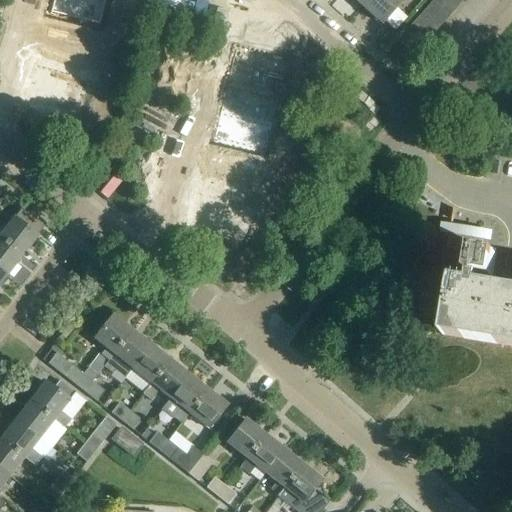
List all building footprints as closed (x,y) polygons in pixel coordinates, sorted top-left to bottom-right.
[(53,0),(51,12),(94,23),(99,0),(53,0)] [(362,8),(363,9),(371,0),(352,0),(356,3),(362,8)] [(403,0),(371,0),(363,9),(374,19),(382,25),(404,0),(403,0)] [(444,0),(435,0),(432,4),(448,19),(456,10),(444,0)] [(462,0),(444,0),(456,10),(464,2),(462,0)] [(432,4),(424,12),(441,27),(448,19),(432,4)] [(51,12),(29,102),(79,114),(87,79),(86,79),(85,81),(80,80),(94,23),(51,12)] [(424,12),(417,21),(433,36),(441,27),(424,12)] [(433,36),(417,21),(409,29),(426,44),(433,36)] [(235,89),(222,142),(266,153),(287,64),(237,51),(226,99),(227,99),(230,88),(235,89)] [(202,195),(194,230),(244,242),(266,153),(222,142),(208,200),(203,198),(204,196),(202,195)] [(0,227),(0,240),(22,259),(38,239),(14,220),(5,231),(0,227)] [(0,271),(8,278),(22,259),(0,240),(0,271)] [(511,349),(511,292),(491,289),(497,256),(479,253),(472,252),(472,257),(449,253),(445,277),(453,281),(447,317),(444,338),(482,344),(511,349)] [(114,356),(132,332),(113,317),(94,341),(114,356)] [(131,370),(132,371),(151,347),(132,332),(114,356),(109,363),(104,369),(113,376),(115,373),(123,380),(131,370)] [(132,371),(151,386),(170,362),(151,347),(132,371)] [(104,369),(109,363),(100,355),(88,370),(97,377),(104,369)] [(159,392),(170,401),(189,377),(170,362),(151,386),(142,397),(150,403),(159,392)] [(92,383),(97,377),(88,370),(83,376),(73,368),(65,378),(84,394),(92,383)] [(181,425),(189,415),(208,391),(189,377),(170,401),(182,410),(174,420),(181,425)] [(30,403),(54,422),(63,429),(69,421),(60,414),(75,395),(60,383),(54,391),(45,384),(30,403)] [(104,393),(93,384),(85,394),(96,403),(104,393)] [(208,391),(189,415),(208,431),(227,407),(208,391)] [(30,403),(15,422),(39,441),(54,422),(30,403)] [(111,415),(122,423),(131,412),(120,404),(111,415)] [(131,412),(122,423),(132,432),(141,420),(131,412)] [(227,445),(246,461),(265,436),(246,421),(227,445)] [(0,441),(24,460),(35,468),(42,459),(31,451),(39,441),(15,422),(0,441)] [(112,442),(133,459),(142,447),(121,431),(112,442)] [(149,445),(159,453),(168,441),(158,433),(149,445)] [(93,435),(84,446),(95,454),(103,443),(93,435)] [(246,461),(265,475),(284,451),(265,436),(246,461)] [(0,441),(0,471),(9,479),(24,460),(0,441)] [(159,453),(188,475),(203,456),(193,448),(187,456),(168,441),(159,453)] [(95,454),(84,446),(76,456),(86,464),(95,454)] [(265,475),(284,490),(285,491),(304,467),(284,451),(265,475)] [(203,456),(188,475),(198,483),(213,464),(203,456)] [(285,491),(284,490),(278,498),(295,511),(319,511),(328,501),(315,491),(323,481),(304,467),(285,491)] [(0,471),(0,490),(9,479),(0,471)] [(63,473),(55,483),(65,492),(73,481),(63,473)] [(206,490),(217,498),(226,487),(215,479),(206,490)] [(65,492),(55,483),(47,494),(57,502),(65,492)] [(226,487),(217,498),(227,506),(236,495),(226,487)]
